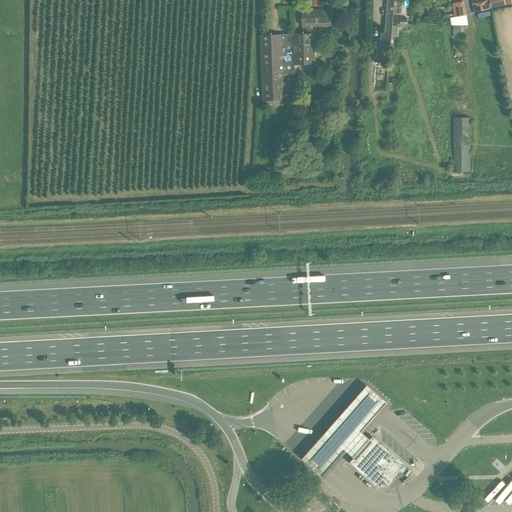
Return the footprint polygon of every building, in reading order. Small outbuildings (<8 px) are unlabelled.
[(387,0),(384,31),(381,31),(380,44),(391,45),(392,24),(393,17),(393,0),(387,0)] [(488,1),(472,4),(474,12),(489,9),(488,1)] [(464,2),(453,4),(455,16),(466,14),(464,2)] [(303,35),(293,35),(293,34),(261,35),(263,101),(296,99),(295,64),(314,64),(313,34),(311,34),(311,33),(309,34),(309,25),(331,25),(331,10),(302,11),(302,26),(303,26),(303,35)] [(453,49),(463,49),(464,25),(453,25),(453,49)] [(453,171),(470,171),(471,117),(453,117),(453,171)] [(368,163),(360,162),(360,174),(368,175),(368,163)] [(360,432),(385,403),(365,386),(303,459),(322,476),(346,449),(356,458),(370,442),(360,432)] [(377,487),(386,486),(405,465),(373,436),(350,462),(377,487)] [(499,503),(511,488),(511,482),(495,499),(499,503)]
